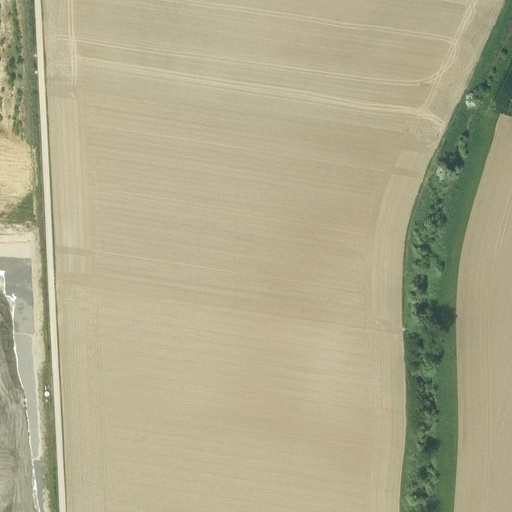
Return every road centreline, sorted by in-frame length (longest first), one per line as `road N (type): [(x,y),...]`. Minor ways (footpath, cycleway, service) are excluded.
road 1 (track): [(404,511),(409,227),(511,0)]
road 2 (track): [(62,511),(37,0)]
